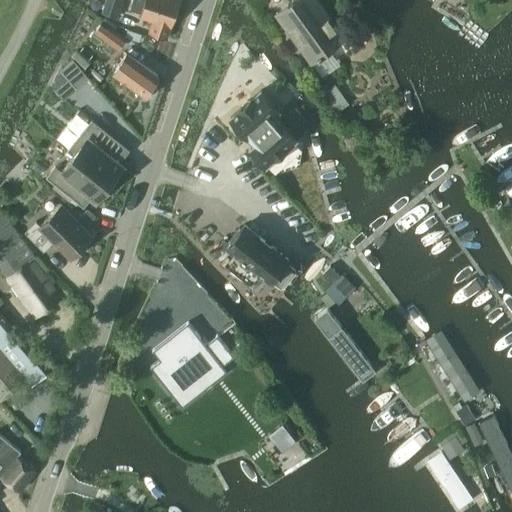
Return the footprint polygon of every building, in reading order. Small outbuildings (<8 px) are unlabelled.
[(106,0),(103,11),(118,17),(123,0),(106,0)] [(179,0),(133,0),(131,9),(141,13),(140,16),(152,20),(149,31),(167,37),(179,0)] [(313,62),(346,38),(318,0),(293,0),(276,13),(313,62)] [(102,21),(95,32),(119,48),(126,38),(102,21)] [(145,96),(152,95),(157,88),(156,81),(160,76),(127,52),(113,72),(145,96)] [(77,88),(89,78),(74,59),(61,69),(77,88)] [(279,110),(261,90),(250,99),(250,100),(246,100),(242,104),(242,107),(241,107),(241,108),(231,117),(249,137),(256,144),(251,148),(267,166),(297,138),(282,121),(281,122),(275,114),(279,110)] [(285,119),(295,129),(306,119),(297,108),(285,119)] [(74,155),(110,183),(124,166),(117,160),(126,147),(93,120),(68,151),(74,155)] [(96,201),(110,183),(74,155),(61,171),(55,167),(48,176),(47,177),(81,204),(89,195),(96,201)] [(93,236),(62,204),(40,225),(36,221),(26,231),(44,251),(54,241),(71,258),(93,236)] [(0,266),(37,316),(61,298),(32,259),(37,256),(0,206),(0,266)] [(229,247),(219,259),(253,286),(263,274),(273,282),(274,280),(281,286),(284,285),(296,271),(295,267),(289,262),(290,260),(246,225),(229,247)] [(338,302),(355,284),(342,271),(340,273),(331,264),(323,272),(332,281),(324,289),(338,302)] [(361,383),(377,370),(321,297),(305,310),(361,383)] [(0,402),(27,379),(33,386),(50,371),(0,312),(0,402)] [(182,405),(203,389),(196,379),(218,362),(222,367),(235,357),(218,336),(206,345),(189,323),(154,350),(161,359),(152,367),(182,405)] [(441,332),(427,340),(461,395),(474,387),(441,332)] [(460,400),(453,404),(465,424),(475,418),(466,404),(464,405),(460,400)] [(510,489),(511,488),(511,440),(499,412),(477,421),(510,489)] [(466,426),(475,444),(483,441),(474,422),(466,426)] [(294,439),(282,425),(270,434),(282,449),(294,439)] [(0,433),(0,474),(20,490),(36,470),(18,455),(21,451),(0,433)] [(463,511),(476,503),(439,449),(413,467),(417,472),(426,466),(456,511),(463,511)] [(489,476),(497,473),(493,463),(485,466),(489,476)]
